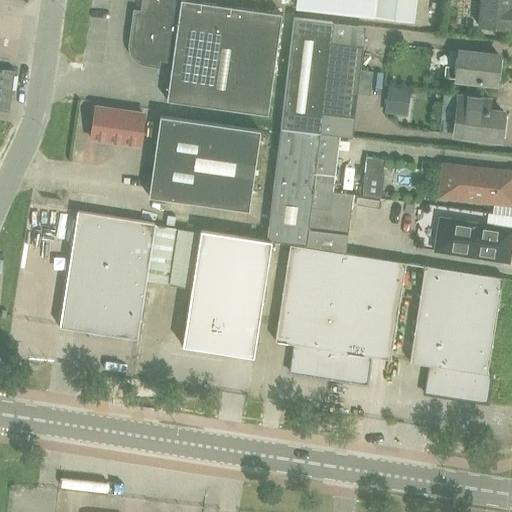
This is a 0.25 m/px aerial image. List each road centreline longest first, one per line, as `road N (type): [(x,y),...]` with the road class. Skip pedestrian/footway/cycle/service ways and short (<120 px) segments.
road 1 (secondary): [(511,499),(0,419)]
road 2 (unclassified): [(0,190),(27,127),(47,0)]
